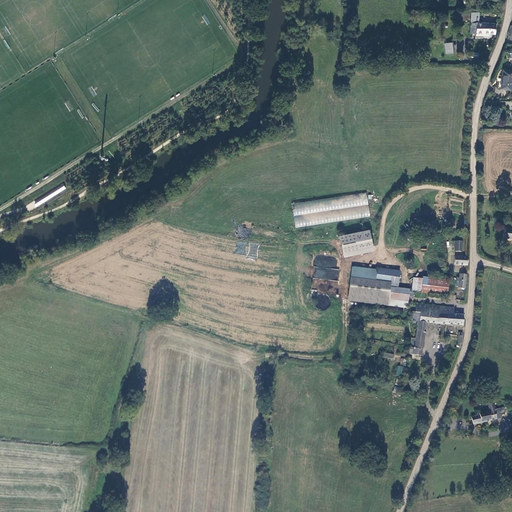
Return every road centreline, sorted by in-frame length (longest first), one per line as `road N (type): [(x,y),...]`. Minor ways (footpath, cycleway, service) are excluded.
road 1 (tertiary): [(510,0),(476,109),(473,262)]
road 2 (track): [(99,454),(112,448),(142,337),(152,326),(267,358)]
road 3 (tertiary): [(473,262),(466,343),(399,511)]
road 4 (track): [(267,358),(335,355),(346,323),(345,267),(378,259)]
road 5 (track): [(253,511),(267,358)]
road 6 (track): [(376,267),(384,220),(400,195),(426,186),(473,195)]
